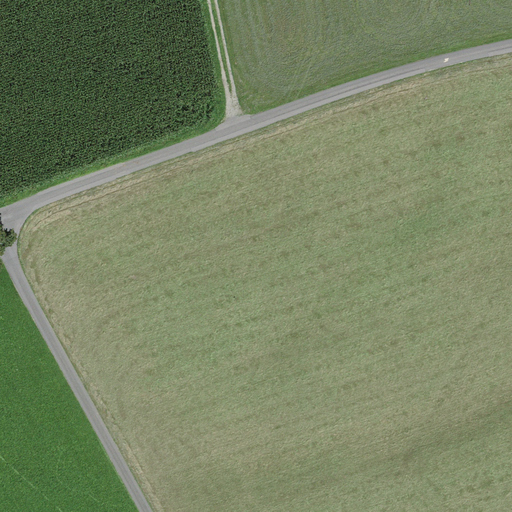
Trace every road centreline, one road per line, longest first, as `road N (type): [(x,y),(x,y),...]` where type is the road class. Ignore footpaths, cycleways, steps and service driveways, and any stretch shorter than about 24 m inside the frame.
road 1 (track): [(511,48),(436,62),(275,113),(0,218)]
road 2 (track): [(0,248),(144,511)]
road 3 (track): [(210,0),(235,129)]
